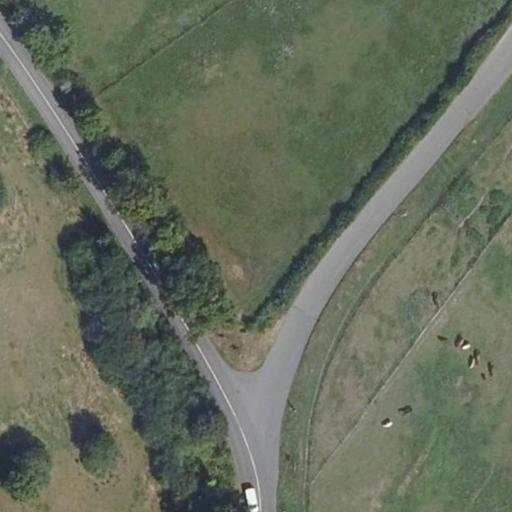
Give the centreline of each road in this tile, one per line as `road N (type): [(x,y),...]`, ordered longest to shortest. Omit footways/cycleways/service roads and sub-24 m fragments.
road 1 (tertiary): [(511,51),(342,255),(278,381),(241,428)]
road 2 (tertiary): [(241,428),(103,190),(0,33)]
